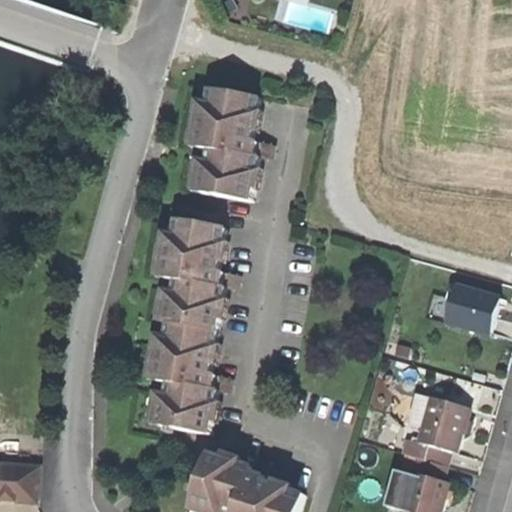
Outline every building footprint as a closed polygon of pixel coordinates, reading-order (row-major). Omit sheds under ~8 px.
[(204,195),(255,204),(263,159),(270,160),(272,153),(273,147),(255,144),(263,100),(213,91),(208,118),(203,150),(212,152),(210,164),(204,195)] [(193,148),(203,150),(208,118),(199,116),(193,148)] [(195,193),(204,195),(210,164),(201,162),(195,193)] [(167,427),(215,436),(222,391),(230,392),(231,387),(232,380),(214,376),(230,289),(237,290),(238,284),(239,277),(223,274),(231,230),(181,222),(176,247),(171,280),(181,281),(179,293),(173,324),(169,349),(163,382),(173,384),(170,396),(165,427),(167,427)] [(161,278),(171,280),(176,247),(166,246),(161,278)] [(29,294),(44,300),(52,279),(45,276),(43,279),(36,276),(29,294)] [(451,325),(494,337),(499,321),(503,307),(493,304),(495,297),(461,287),(451,325)] [(164,322),(173,324),(179,293),(169,292),(164,322)] [(504,300),(495,297),(493,304),(503,307),(504,300)] [(153,381),(163,382),(169,349),(159,348),(153,381)] [(155,426),(165,427),(170,396),(161,395),(155,426)] [(429,423),(436,399),(422,395),(415,419),(429,423)] [(429,423),(423,444),(455,453),(462,455),(469,430),(474,410),(436,399),(429,423)] [(451,468),(455,453),(423,444),(410,440),(406,455),(408,456),(421,459),(451,468)] [(302,511),(308,496),(266,482),(273,462),(266,459),(260,457),(256,468),(213,454),(197,502),(227,511),(302,511)] [(403,472),(416,475),(421,459),(408,456),(403,472)] [(421,459),(416,475),(447,484),(451,468),(421,459)] [(41,469),(0,465),(0,501),(39,504),(41,469)] [(388,508),(403,511),(405,511),(416,475),(403,472),(399,470),(388,508)] [(447,484),(416,475),(405,511),(445,511),(447,506),(453,485),(447,484)] [(196,511),(227,511),(197,502),(194,511),(196,511)]
